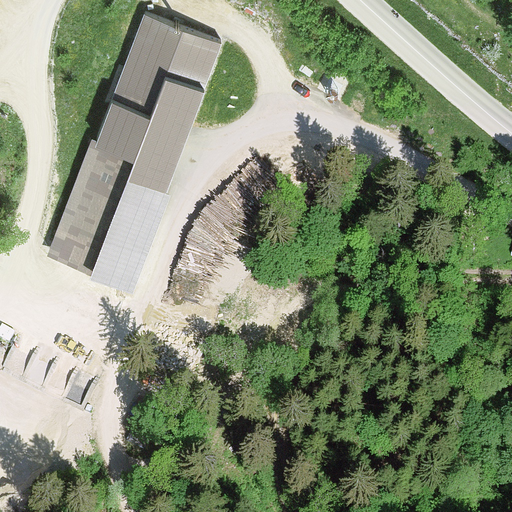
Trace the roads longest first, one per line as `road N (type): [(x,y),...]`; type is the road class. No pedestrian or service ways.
road 1 (track): [(296,511),(265,395),(261,347),(274,311),(297,290),(329,280),(511,274)]
road 2 (tertiary): [(357,0),(511,135)]
road 3 (track): [(132,511),(92,342)]
